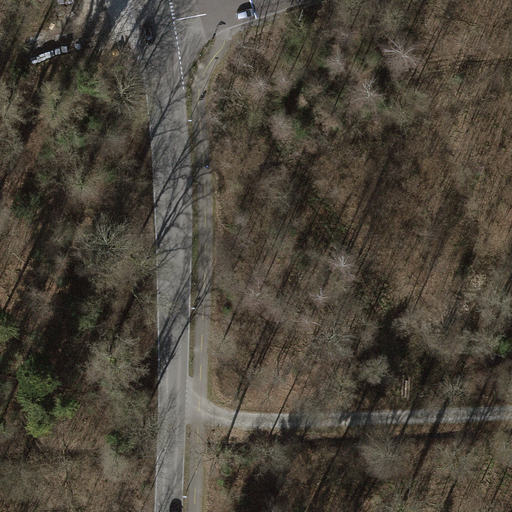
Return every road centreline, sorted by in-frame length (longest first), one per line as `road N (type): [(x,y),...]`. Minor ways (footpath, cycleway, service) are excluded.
road 1 (tertiary): [(164,511),(173,288),(170,149),(155,20)]
road 2 (track): [(511,409),(169,421)]
